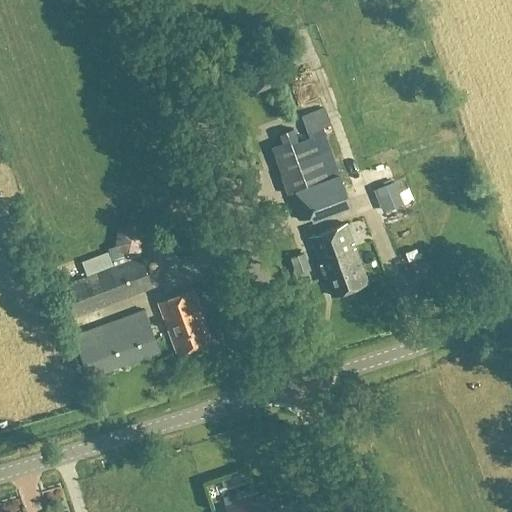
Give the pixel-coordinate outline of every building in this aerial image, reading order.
[(253,95),(268,89),(277,86),(265,55),(242,64),(253,95)] [(299,118),(308,142),(290,149),(288,143),(271,149),(298,222),(309,218),(312,224),(351,209),(324,136),(323,136),(321,131),(329,128),(322,109),(299,118)] [(330,297),(367,284),(345,225),(309,239),(330,297)] [(55,290),(66,321),(150,290),(137,254),(141,253),(144,236),(132,227),(118,233),(115,249),(126,258),(128,263),(55,290)] [(211,343),(192,292),(156,305),(176,356),(211,343)] [(143,314),(75,336),(89,379),(157,356),(143,314)] [(243,474),(220,481),(223,490),(246,483),(243,474)] [(269,511),(264,495),(223,508),(224,511),(269,511)]
